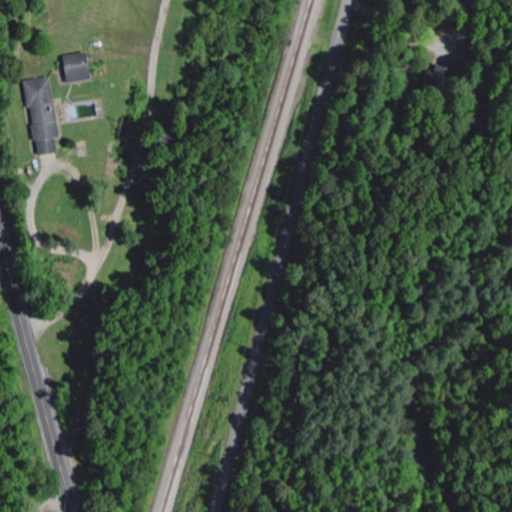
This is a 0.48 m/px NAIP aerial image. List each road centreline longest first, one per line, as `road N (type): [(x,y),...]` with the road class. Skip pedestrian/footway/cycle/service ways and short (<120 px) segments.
road 1 (residential): [(218,511),(352,0)]
road 2 (primary): [(74,511),(0,220)]
